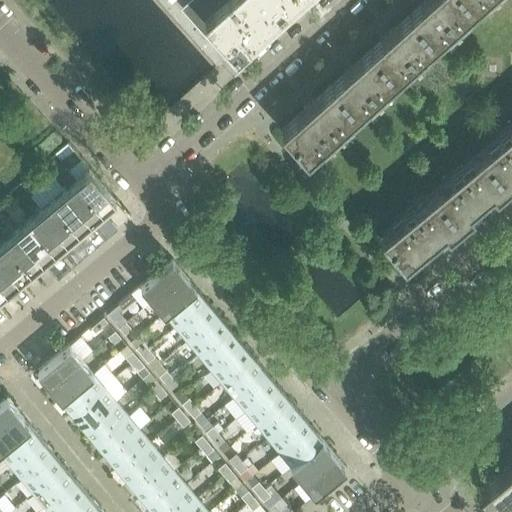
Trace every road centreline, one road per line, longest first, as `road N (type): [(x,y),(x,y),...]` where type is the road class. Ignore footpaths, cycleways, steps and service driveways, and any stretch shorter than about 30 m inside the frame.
road 1 (residential): [(144,180),(346,0)]
road 2 (residential): [(332,389),(172,211)]
road 3 (residential): [(332,389),(511,237)]
road 4 (residential): [(0,352),(172,211)]
road 5 (residential): [(144,180),(0,25)]
road 6 (residential): [(413,478),(511,396)]
road 7 (residential): [(413,478),(332,389)]
